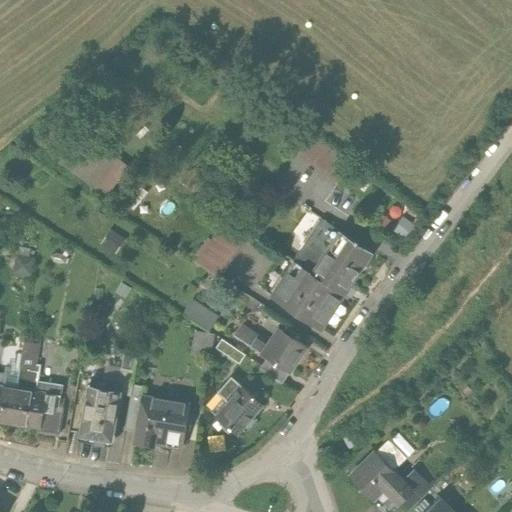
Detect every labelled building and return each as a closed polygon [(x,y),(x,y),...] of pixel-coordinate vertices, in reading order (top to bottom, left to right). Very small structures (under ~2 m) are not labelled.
[(247,111),(267,127),(277,114),(257,99),(247,111)] [(119,157),(81,130),(60,159),(98,186),(119,157)] [(315,133),(299,154),(337,182),(352,162),(315,133)] [(134,207),(147,190),(138,183),(125,199),(134,207)] [(325,219),(296,261),(344,293),(373,251),(325,219)] [(196,261),(221,277),(249,233),(229,220),(196,261)] [(102,242),(116,252),(126,239),(111,229),(102,242)] [(320,328),(344,293),(296,261),(272,296),(320,328)] [(107,288),(132,304),(136,297),(128,292),(132,285),(117,276),(113,282),(112,281),(107,288)] [(219,315),(192,298),(183,311),(211,328),(219,315)] [(235,333),(252,345),(256,338),(259,335),(241,323),(235,333)] [(267,345),(256,338),(252,345),(269,357),(291,371),(307,347),(294,338),(297,334),(287,327),(284,331),(279,327),(267,345)] [(214,334),(195,330),(192,350),(211,354),(214,334)] [(245,354),(222,337),(216,346),(239,362),(245,354)] [(26,340),(19,387),(37,390),(39,380),(41,363),(37,363),(41,343),(26,340)] [(120,392),(132,393),(133,384),(140,346),(126,344),(124,359),(126,359),(124,368),(122,368),(119,382),(122,382),(120,392)] [(78,386),(70,431),(112,438),(120,392),(122,382),(119,382),(122,368),(124,368),(126,359),(124,359),(84,352),(78,386)] [(285,380),(291,371),(269,357),(263,365),(285,380)] [(0,420),(13,422),(19,387),(5,385),(7,372),(0,370),(0,420)] [(216,392),(226,401),(240,384),(230,376),(216,392)] [(41,431),(56,434),(60,434),(63,412),(59,411),(64,384),(39,380),(37,390),(19,387),(13,422),(42,426),(41,431)] [(70,431),(78,386),(64,384),(59,411),(63,412),(60,434),(56,434),(55,439),(68,442),(70,431)] [(146,386),(133,384),(132,393),(125,428),(138,431),(144,395),(146,386)] [(262,403),(240,384),(226,401),(215,413),(237,432),(262,403)] [(183,447),(191,403),(144,395),(138,431),(136,441),(155,445),(155,442),(165,444),(165,446),(180,449),(181,446),(183,447)] [(388,440),(351,476),(373,500),(384,489),(398,505),(399,505),(412,491),(402,481),(392,471),(405,458),(388,440)] [(415,470),(402,481),(412,491),(399,505),(405,511),(408,511),(432,489),(415,470)] [(441,481),(432,490),(440,499),(450,490),(441,481)] [(426,511),(452,511),(440,499),(426,511)]
